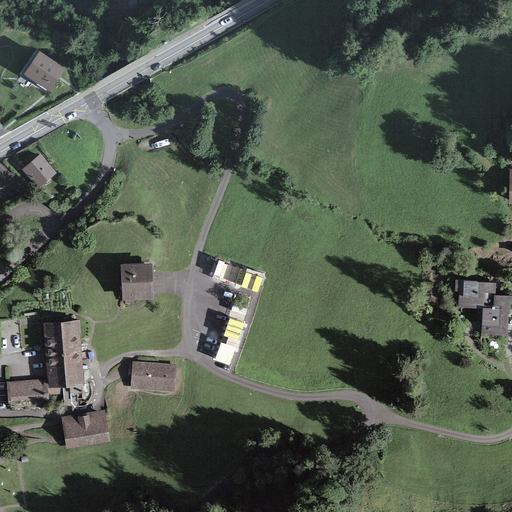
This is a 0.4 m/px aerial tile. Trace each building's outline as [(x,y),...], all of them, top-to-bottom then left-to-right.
[(140,8),(130,9),(131,18),(140,17),(140,8)] [(40,51),(27,71),(49,86),(63,67),(40,51)] [(36,190),(57,173),(41,154),(21,170),(36,190)] [(119,300),(153,298),(151,267),(117,269),(119,300)] [(489,305),(488,331),(511,331),(511,295),(497,295),(497,280),(461,279),(460,304),(489,305)] [(3,377),(6,401),(44,397),(42,387),(58,385),(59,395),(67,395),(66,384),(78,383),(71,315),(40,318),(46,373),(3,377)] [(174,366),(136,363),(134,385),(172,388),(174,366)] [(102,413),(65,418),(69,445),(106,439),(102,413)]
